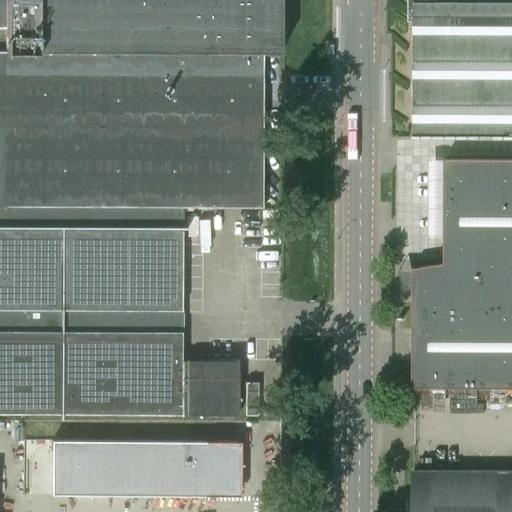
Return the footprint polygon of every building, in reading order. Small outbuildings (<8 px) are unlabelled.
[(0,0),(0,13),(6,13),(6,52),(36,52),(260,53),(279,53),(278,0),(0,0)] [(411,136),(411,138),(511,138),(511,2),(413,2),(412,136),(411,136)] [(0,414),(236,415),(237,360),(179,360),(179,206),(260,206),(260,53),(6,52),(6,13),(0,13),(0,414)] [(443,263),(415,268),(412,268),(411,388),(511,388),(511,159),(443,159),(443,263)] [(244,415),(257,415),(256,382),(244,382),(244,415)] [(235,442),(51,441),(50,494),(235,496),(235,442)] [(511,511),(511,470),(413,470),(412,511),(511,511)]
